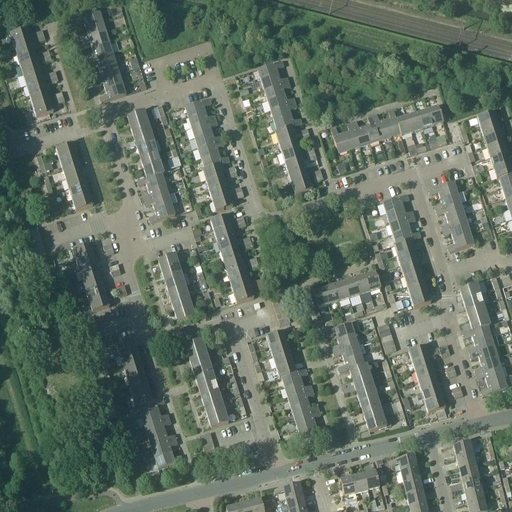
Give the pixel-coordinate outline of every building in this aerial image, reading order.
[(99,14),(75,21),(77,26),(84,24),(86,30),(103,24),(100,14),(99,14)] [(86,36),(81,37),(82,42),(106,35),(103,24),(86,30),(89,38),(86,38),(86,36)] [(10,36),(13,46),(31,41),(27,30),(10,36)] [(106,35),(82,42),(84,47),(89,45),(88,43),(90,42),(93,50),(110,45),(106,35)] [(17,56),(34,51),(31,41),(13,46),(17,56)] [(92,56),(87,58),(89,63),(113,55),(119,53),(115,43),(110,45),(93,50),(95,58),(93,59),(92,56)] [(17,56),(20,67),(37,61),(34,51),(17,56)] [(113,55),(89,63),(90,68),(95,66),(94,64),(97,63),(99,71),(116,65),(113,55)] [(23,77),(41,72),(37,61),(20,67),(23,77)] [(261,82),(278,76),(276,71),(283,69),(282,64),(257,71),(261,82)] [(99,77),(94,79),(95,83),(119,76),(116,65),(99,71),(102,79),(99,79),(99,77)] [(23,77),(27,88),(44,82),(41,72),(23,77)] [(119,76),(95,83),(97,88),(102,87),(101,84),(103,84),(106,91),(123,86),(119,76)] [(278,76),(261,82),(264,92),(288,85),(287,80),(282,81),(283,84),(281,85),(278,76)] [(30,98),(47,93),(44,82),(27,88),(30,98)] [(288,85),(264,92),(267,102),(284,97),(282,89),(284,88),(285,91),(290,89),(288,85)] [(105,98),(100,99),(102,105),(126,97),(123,86),(106,91),(108,100),(106,100),(105,98)] [(30,98),(33,109),(51,103),(47,93),(30,98)] [(284,97),(267,102),(271,113),(295,105),(293,100),(288,102),(289,104),(287,105),(284,97)] [(202,104),(185,109),(188,120),(205,114),(203,106),(205,106),(206,108),(211,106),(209,101),(202,104)] [(54,113),(51,103),(33,109),(37,119),(54,113)] [(295,105),(271,113),(274,123),(291,118),(288,110),(290,109),(291,111),(296,110),(295,105)] [(427,111),(433,128),(443,125),(438,108),(427,111)] [(422,132),(433,128),(427,111),(417,114),(422,132)] [(127,118),(131,128),(148,123),(145,112),(127,118)] [(385,122),(390,139),(400,136),(396,121),(393,112),(387,113),(390,120),(385,122)] [(477,118),(480,129),(497,123),(494,113),(477,118)] [(205,114),(188,120),(192,130),(216,122),(214,117),(209,119),(210,121),(208,122),(205,114)] [(406,118),(412,135),(422,132),(417,114),(406,118)] [(377,117),(372,118),(380,143),(390,139),(384,122),(377,125),(376,123),(378,122),(377,117)] [(291,118),(274,123),(277,133),(277,134),(292,129),(301,126),(300,121),(293,123),(291,118)] [(372,126),(364,129),(369,146),(380,143),(372,118),(367,120),(369,125),(371,124),(372,126)] [(400,136),(401,138),(412,135),(406,118),(396,121),(400,136)] [(216,122),(192,130),(195,140),(212,135),(209,127),(212,126),(212,129),(217,127),(216,122)] [(151,133),(148,123),(131,128),(134,139),(151,133)] [(356,123),(351,125),(359,149),(369,146),(364,129),(356,131),(355,129),(358,128),(356,123)] [(483,139),(501,134),(497,123),(480,129),(483,139)] [(351,133),(343,135),(349,152),(359,149),(351,125),(346,127),(348,131),(350,131),(351,133)] [(277,134),(277,133),(275,134),(278,145),(295,139),(292,129),(277,134)] [(338,156),(348,152),(343,135),(338,137),(336,130),(330,132),(338,156)] [(134,139),(137,149),(154,144),(151,133),(134,139)] [(483,139),(486,150),(504,144),(501,134),(483,139)] [(212,135),(195,140),(198,150),(222,143),(221,138),(216,139),(217,142),(214,143),(212,135)] [(295,139),(278,145),(282,155),(298,150),(295,139)] [(137,149),(140,159),(157,154),(161,153),(158,143),(154,144),(137,149)] [(222,143),(198,150),(201,161),(218,155),(216,147),(218,147),(219,149),(224,148),(222,143)] [(504,144),(486,150),(490,160),(507,155),(504,144)] [(60,160),(76,155),(73,145),(56,150),(60,160)] [(9,149),(0,151),(0,156),(0,157),(10,154),(9,149)] [(285,165),(302,160),(298,150),(282,155),(285,165)] [(10,154),(0,157),(2,163),(12,160),(10,154)] [(140,159),(144,170),(161,164),(157,154),(140,159)] [(60,160),(63,171),(80,165),(76,155),(60,160)] [(490,160),(493,171),(510,165),(507,155),(490,160)] [(219,167),(220,167),(229,164),(227,159),(220,161),(219,156),(201,161),(204,171),(205,171),(219,167)] [(174,160),(168,162),(171,170),(176,168),(179,167),(181,167),(178,159),(174,160)] [(305,171),(302,160),(285,165),(288,176),(305,171)] [(164,175),(161,164),(144,170),(147,180),(162,175),(162,176),(164,175)] [(344,164),(337,166),(340,176),(347,174),(344,164)] [(83,176),(80,165),(63,171),(66,181),(83,176)] [(511,170),(510,165),(493,171),(496,181),(498,181),(498,180),(511,175),(511,170)] [(223,177),(220,167),(219,167),(205,171),(204,171),(202,172),(206,182),(223,177)] [(305,171),(288,176),(292,186),(308,181),(305,171)] [(144,181),(138,183),(139,188),(144,187),(143,184),(146,183),(148,191),(165,186),(162,176),(162,175),(147,180),(144,181)] [(511,175),(498,180),(498,181),(502,191),(511,187),(511,175)] [(66,181),(69,192),(86,186),(83,176),(66,181)] [(226,188),(223,177),(206,182),(209,193),(226,188)] [(292,186),(287,188),(290,197),(295,196),(295,197),(312,191),(308,181),(292,186)] [(454,184),(430,192),(431,197),(436,195),(435,193),(437,192),(440,200),(457,194),(454,184)] [(69,192),(73,202),(89,197),(86,186),(69,192)] [(148,198),(143,199),(144,204),(168,196),(165,186),(148,191),(151,199),(149,200),(148,198)] [(511,187),(502,191),(505,201),(511,198),(511,187)] [(226,188),(209,193),(212,203),(229,198),(226,188)] [(277,190),(271,192),(273,199),(279,197),(277,190)] [(440,206),(435,208),(436,212),(460,205),(457,194),(440,200),(442,208),(440,209),(440,206)] [(168,196),(144,204),(146,209),(151,207),(150,205),(152,204),(155,212),(172,207),(171,206),(168,196)] [(89,197),(73,202),(76,212),(93,207),(89,197)] [(383,206),(377,208),(380,217),(386,215),(386,216),(403,210),(400,202),(403,202),(403,204),(408,203),(407,197),(406,197),(383,204),(382,205),(383,206)] [(229,198),(212,203),(216,214),(233,209),(229,198)] [(460,205),(436,212),(438,217),(443,216),(442,213),(444,213),(446,221),(463,215),(460,205)] [(154,218),(149,220),(151,225),(175,217),(172,207),(155,212),(157,220),(155,221),(154,218)] [(403,210),(386,216),(389,226),(413,218),(412,214),(407,215),(408,218),(405,218),(403,210)] [(446,227),(441,228),(443,233),(467,226),(463,215),(446,221),(449,228),(447,229),(446,227)] [(213,233),(231,228),(227,217),(210,222),(213,233)] [(413,218),(389,226),(391,232),(392,237),(410,231),(407,223),(409,222),(410,225),(415,223),(413,218)] [(467,226),(443,233),(444,238),(449,236),(448,234),(450,233),(453,241),(470,236),(467,226)] [(213,233),(217,243),(234,238),(231,230),(231,228),(213,233)] [(29,238),(40,235),(38,229),(27,233),(29,238)] [(410,231),(392,237),(396,247),(411,242),(411,243),(420,240),(418,234),(414,236),(414,238),(412,239),(410,231)] [(376,234),(369,236),(371,243),(378,241),(376,234)] [(29,238),(31,243),(41,240),(40,235),(29,238)] [(470,236),(453,241),(455,247),(448,249),(449,254),(473,247),(470,236)] [(234,238),(217,243),(220,254),(237,248),(234,238)] [(31,243),(32,249),(43,245),(41,240),(31,243)] [(414,252),(411,243),(411,242),(396,247),(394,247),(397,258),(414,252)] [(32,249),(34,254),(45,251),(43,245),(32,249)] [(73,251),(76,262),(93,256),(90,246),(73,251)] [(223,264),(240,259),(237,248),(220,254),(223,264)] [(36,259),(46,256),(45,251),(34,254),(36,259)] [(397,258),(400,268),(417,263),(414,252),(397,258)] [(79,272),(96,267),(93,256),(76,262),(79,272)] [(158,261),(161,272),(178,266),(175,256),(158,261)] [(227,275),(244,269),(240,259),(223,264),(227,275)] [(400,268),(403,279),(421,273),(417,263),(400,268)] [(164,282),(181,277),(178,266),(161,272),(164,282)] [(79,272),(82,283),(99,277),(96,267),(79,272)] [(230,285),(247,280),(244,269),(227,275),(230,285)] [(407,289),(424,284),(421,273),(403,279),(407,289)] [(375,274),(365,277),(370,294),(380,291),(375,274)] [(86,293),(103,288),(99,277),(82,283),(86,293)] [(164,282),(168,293),(185,287),(181,277),(164,282)] [(354,280),(360,297),(370,294),(365,277),(354,280)] [(230,285),(233,295),(250,290),(247,280),(230,285)] [(354,280),(344,283),(349,301),(360,297),(354,280)] [(349,301),(344,283),(333,287),(339,304),(349,301)] [(407,289),(410,300),(427,294),(424,284),(407,289)] [(459,291),(463,301),(480,296),(477,286),(459,291)] [(171,303),(188,298),(185,287),(168,293),(171,303)] [(333,287),(323,290),(328,307),(339,304),(333,287)] [(86,293),(89,304),(106,298),(103,288),(86,293)] [(250,290),(233,295),(236,306),(254,300),(250,290)] [(312,293),(318,310),(328,307),(323,290),(312,293)] [(430,305),(427,294),(410,300),(413,310),(430,305)] [(483,306),(480,296),(463,301),(466,312),(483,306)] [(109,309),(106,298),(89,304),(84,305),(87,314),(92,312),(92,314),(109,309)] [(171,303),(174,314),(191,308),(188,298),(171,303)] [(273,306),(283,303),(282,298),(271,301),(273,306)] [(273,306),(275,312),(285,308),(283,303),(273,306)] [(466,312),(469,322),(486,317),(483,306),(466,312)] [(174,314),(178,324),(195,319),(191,308),(174,314)] [(275,312),(276,317),(287,314),(285,308),(275,312)] [(276,317),(278,322),(288,319),(287,314),(276,317)] [(490,328),(486,317),(469,322),(472,332),(473,333),(488,328),(490,328)] [(85,328),(95,324),(93,319),(83,322),(85,328)] [(290,324),(288,319),(278,322),(280,328),(290,324)] [(85,328),(87,333),(97,330),(95,324),(85,328)] [(351,325),(327,333),(328,338),(333,337),(333,334),(335,334),(337,342),(354,336),(351,325)] [(379,334),(389,331),(388,326),(377,329),(379,334)] [(472,332),(463,335),(465,341),(470,339),(469,337),(471,336),(474,344),(491,339),(491,338),(488,328),(473,333),(472,332)] [(87,333),(88,338),(99,335),(97,330),(87,333)] [(381,340),(391,336),(389,331),(379,334),(381,340)] [(266,338),(269,349),(286,343),(283,333),(266,338)] [(88,338),(90,344),(100,340),(99,335),(88,338)] [(337,348),(332,349),(333,354),(358,346),(354,336),(337,342),(340,350),(337,350),(337,348)] [(382,345),(393,342),(391,336),(381,340),(382,345)] [(473,350),(468,352),(470,357),(494,349),(499,347),(495,337),(491,338),(491,339),(474,344),(476,352),(474,353),(473,350)] [(102,346),(100,340),(90,344),(92,349),(102,346)] [(116,347),(120,357),(137,352),(133,341),(116,347)] [(185,347),(188,357),(205,352),(202,341),(185,347)] [(394,347),(393,342),(382,345),(384,350),(394,347)] [(289,354),(286,343),(269,349),(272,359),(289,354)] [(358,346),(333,354),(335,359),(340,357),(339,355),(341,354),(344,362),(361,357),(358,346)] [(394,347),(384,350),(386,356),(396,352),(394,347)] [(412,363),(429,358),(425,347),(408,353),(412,363)] [(494,349),(470,357),(471,361),(476,360),(476,357),(478,357),(480,365),(497,359),(494,349)] [(140,362),(137,352),(120,357),(123,367),(140,362)] [(191,368),(208,362),(205,352),(188,357),(191,368)] [(293,364),(289,354),(272,359),(276,370),(293,364)] [(343,368),(338,370),(340,375),(349,372),(364,367),(361,357),(344,362),(346,370),(344,371),(343,368)] [(412,363),(415,374),(432,368),(429,358),(412,363)] [(480,371),(475,372),(476,377),(501,370),(497,359),(480,365),(483,373),(481,373),(480,371)] [(123,367),(126,378),(143,372),(140,362),(123,367)] [(191,368),(195,378),(212,373),(208,362),(191,368)] [(296,374),(293,364),(276,370),(279,380),(281,380),(281,379),(296,375),(296,374)] [(349,372),(353,382),(370,377),(366,366),(364,367),(349,372)] [(435,379),(432,368),(415,374),(418,384),(435,379)] [(501,370),(476,377),(478,382),(483,380),(482,378),(484,377),(487,385),(504,380),(504,379),(501,370)] [(281,379),(281,380),(285,390),(302,384),(300,379),(307,377),(305,371),(296,374),(296,375),(281,379)] [(146,383),(143,372),(126,378),(129,388),(146,383)] [(198,389),(215,383),(212,373),(195,378),(198,389)] [(486,391),(481,393),(483,398),(507,391),(511,389),(511,376),(504,379),(504,380),(487,385),(489,391),(486,392),(486,391)] [(370,377),(353,382),(356,393),(373,387),(370,377)] [(418,384),(422,395),(439,389),(435,379),(418,384)] [(150,393),(146,383),(129,388),(133,399),(150,393)] [(198,389),(201,399),(218,394),(215,383),(198,389)] [(302,385),(285,390),(288,400),(312,393),(311,388),(306,389),(307,392),(304,393),(302,385)] [(359,403),(376,397),(373,387),(356,393),(359,403)] [(422,395),(425,405),(442,400),(439,389),(422,395)] [(150,393),(133,399),(136,410),(138,409),(138,408),(153,403),(150,393)] [(312,393),(288,400),(291,411),(308,405),(306,397),(308,397),(309,399),(314,397),(312,393)] [(218,394),(201,399),(205,409),(222,404),(218,394)] [(362,413),(380,408),(376,397),(359,403),(362,413)] [(402,401),(405,411),(410,409),(407,399),(402,401)] [(162,400),(153,403),(138,408),(138,409),(141,419),(159,413),(156,405),(158,405),(159,407),(164,406),(162,400)] [(425,405),(428,416),(445,410),(442,400),(425,405)] [(222,404),(205,409),(208,420),(225,414),(230,412),(227,402),(222,404)] [(308,405),(291,411),(294,421),(319,413),(317,408),(312,410),(313,412),(311,413),(308,405)] [(380,408),(362,413),(366,424),(383,418),(380,408)] [(159,413),(141,419),(145,429),(169,421),(167,417),(162,418),(163,421),(161,421),(159,413)] [(319,413),(294,421),(298,431),(315,426),(312,418),(315,417),(315,420),(320,418),(319,413)] [(208,420),(211,430),(228,425),(225,414),(208,420)] [(383,418),(366,424),(369,434),(386,429),(391,427),(387,416),(383,418)] [(169,421),(145,429),(148,439),(165,434),(163,426),(165,425),(165,428),(170,426),(169,421)] [(315,426),(298,431),(301,442),(326,434),(324,429),(317,431),(315,426)] [(165,434),(148,439),(151,450),(175,442),(174,437),(169,439),(170,441),(168,442),(165,434)] [(201,443),(212,440),(210,435),(200,438),(201,443)] [(201,443),(203,449),(213,446),(212,440),(201,443)] [(175,442),(151,450),(154,460),(172,455),(169,447),(171,446),(172,448),(177,447),(175,442)] [(456,459),(473,455),(470,443),(453,447),(456,459)] [(205,454),(215,451),(213,446),(203,449),(205,454)] [(205,454),(206,460),(217,456),(215,451),(205,454)] [(172,455),(154,460),(158,471),(159,475),(168,472),(167,468),(182,463),(181,458),(176,459),(176,462),(174,462),(172,455)] [(456,459),(459,471),(476,467),(473,455),(456,459)] [(218,462),(217,456),(206,460),(208,465),(218,462)] [(414,457),(397,461),(400,473),(417,469),(414,457)] [(462,483),(478,479),(476,467),(459,471),(462,483)] [(400,473),(403,484),(420,480),(417,469),(400,473)] [(375,473),(363,476),(368,493),(379,490),(375,473)] [(356,495),(368,493),(363,476),(352,478),(356,495)] [(150,478),(143,480),(144,485),(145,487),(147,492),(154,490),(150,478)] [(356,495),(352,478),(340,481),(344,498),(356,495)] [(462,483),(465,495),(481,491),(478,479),(462,483)] [(406,496),(423,492),(420,480),(403,484),(406,496)] [(300,485),(283,489),(286,501),(303,497),(300,485)] [(465,495),(467,506),(484,502),(481,491),(465,495)] [(406,496),(409,508),(426,504),(423,492),(406,496)] [(291,511),(305,509),(303,497),(286,501),(288,511),(291,511)] [(249,504),(250,511),(263,511),(261,501),(249,504)] [(486,511),(484,502),(467,506),(468,511),(486,511)]
